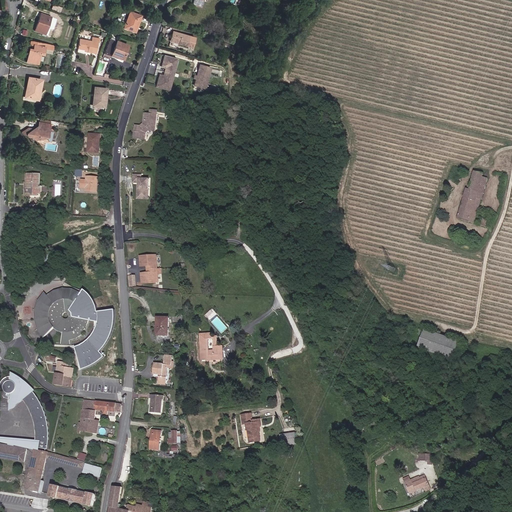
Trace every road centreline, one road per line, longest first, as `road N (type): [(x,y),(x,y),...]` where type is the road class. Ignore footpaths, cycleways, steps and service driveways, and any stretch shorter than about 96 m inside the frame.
road 1 (unclassified): [(163,0),(115,168),(128,398)]
road 2 (residential): [(6,285),(38,376),(56,390),(128,398)]
road 3 (track): [(511,339),(477,330),(486,256),(511,183)]
road 4 (residential): [(0,135),(6,285)]
